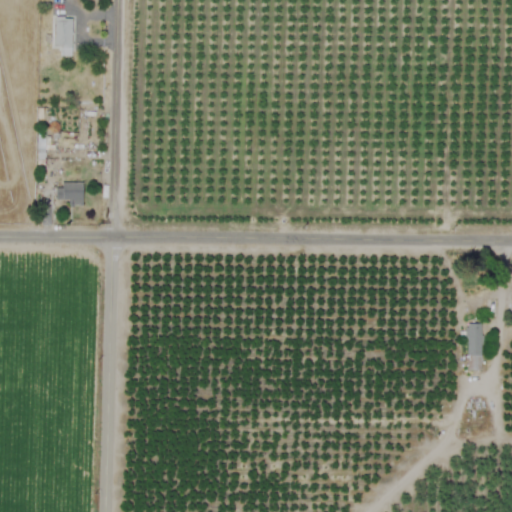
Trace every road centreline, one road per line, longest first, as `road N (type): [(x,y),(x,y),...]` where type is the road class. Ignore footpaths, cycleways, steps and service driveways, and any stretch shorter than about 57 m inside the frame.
road 1 (residential): [(123,0),(109,511)]
road 2 (residential): [(511,236),(0,237)]
